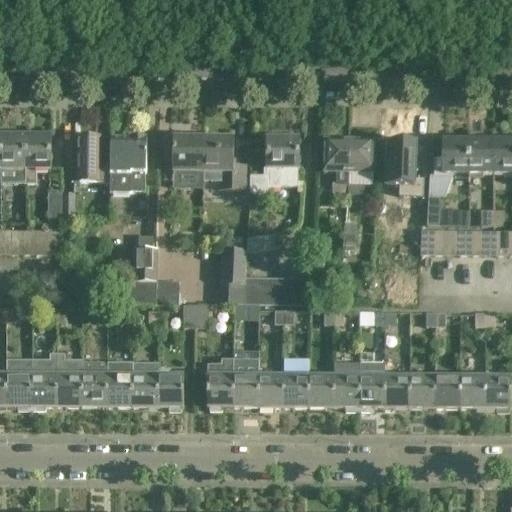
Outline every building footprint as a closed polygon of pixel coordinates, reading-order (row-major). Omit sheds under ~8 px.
[(27,185),(27,172),(28,141),(0,141),(0,142),(0,187),(27,188),(27,185)] [(51,141),(28,141),(27,172),(27,185),(36,185),(36,172),(51,172),(51,141)] [(110,182),(111,147),(100,147),(100,141),(81,141),(80,153),(73,153),(72,185),(100,185),(100,182),(110,182)] [(111,141),(111,147),(110,182),(110,196),(146,196),(147,141),(111,141)] [(203,176),(203,143),(173,142),(173,176),(203,176)] [(203,142),(203,143),(203,176),(204,176),(219,176),(219,193),(244,194),(245,169),(233,168),(234,142),(203,142)] [(251,179),(250,196),(267,197),(267,191),(297,191),(299,143),(267,142),(267,172),(264,172),(263,179),(251,179)] [(350,198),(351,144),(324,143),(323,176),(337,176),(337,188),(333,188),(333,198),(350,198)] [(374,144),(351,144),(350,198),(364,198),(364,188),(373,188),(374,144)] [(416,145),(389,144),(386,188),(399,189),(399,200),(423,201),(424,183),(414,183),(416,145)] [(454,178),(468,179),(466,144),(445,144),(445,162),(434,162),(434,179),(431,179),(430,199),(442,200),(446,200),(454,178)] [(494,178),(493,144),(466,144),(468,179),(471,179),(494,178)] [(511,178),(511,144),(493,144),(494,178),(496,178),(511,178)] [(63,197),(63,219),(75,220),(75,198),(63,197)] [(49,198),(49,231),(49,236),(61,236),(61,198),(49,198)] [(442,200),(430,199),(428,229),(441,230),(442,200)] [(482,231),(495,231),(495,215),(482,215),(482,231)] [(506,231),(506,230),(505,215),(495,215),(495,231),(506,231)] [(343,249),(355,250),(357,227),(345,226),(343,249)] [(12,235),(0,235),(0,260),(11,261),(12,235)] [(24,236),(12,235),(11,261),(24,261),(24,236)] [(420,260),(433,260),(435,235),(422,235),(422,238),(420,260)] [(447,235),(435,235),(433,260),(446,260),(447,235)] [(446,260),(459,260),(460,235),(447,235),(446,260)] [(473,235),(460,235),(459,260),(471,260),(473,235)] [(471,260),(484,260),(485,235),(473,235),(471,260)] [(498,235),(485,235),(484,260),(497,260),(498,235)] [(497,260),(509,261),(511,235),(498,235),(497,260)] [(36,236),(24,236),(24,261),(36,261),(36,236)] [(49,236),(36,236),(36,261),(49,261),(49,236)] [(61,261),(61,236),(49,236),(49,261),(61,261)] [(247,253),(247,255),(247,256),(280,252),(278,238),(247,241),(247,253)] [(135,253),(134,287),(129,287),(128,307),(156,308),(157,287),(157,254),(153,254),(154,240),(139,240),(139,253),(135,253)] [(223,241),(222,254),(247,255),(247,253),(238,253),(239,241),(223,241)] [(235,310),(245,309),(246,309),(246,282),(247,256),(247,255),(222,254),(221,280),(220,310),(235,310)] [(257,282),(246,282),(246,309),(257,309),(257,282)] [(268,282),(257,282),(257,309),(268,310),(268,282)] [(279,283),(268,282),(268,310),(279,310),(279,283)] [(290,283),(279,283),(279,310),(290,310),(290,283)] [(301,283),(290,283),(290,310),(301,310),(301,283)] [(312,284),(301,283),(301,310),(311,310),(312,284)] [(179,287),(157,287),(156,308),(179,309),(179,287)] [(245,322),(245,309),(235,310),(235,323),(245,322)] [(182,333),(194,333),(194,310),(181,310),(182,333)] [(208,310),(194,310),(194,333),(207,333),(208,310)] [(17,326),(17,313),(7,313),(7,326),(17,326)] [(47,327),(57,327),(57,314),(47,314),(47,327)] [(67,314),(58,314),(57,314),(57,327),(67,327),(67,314)] [(98,315),(97,329),(107,329),(107,315),(98,315)] [(116,315),(107,315),(107,329),(116,329),(116,315)] [(275,329),(284,329),(284,315),(275,315),(275,329)] [(294,329),(294,315),(284,315),(284,329),(294,329)] [(324,330),(334,330),(334,316),(325,316),(324,330)] [(344,330),(344,316),(334,316),(334,330),(344,330)] [(157,317),(147,317),(147,330),(157,330),(157,317)] [(376,330),(385,331),(385,317),(376,317),(376,330)] [(395,330),(395,317),(385,317),(385,331),(395,330)] [(425,331),(435,331),(435,317),(425,317),(425,331)] [(445,331),(445,317),(435,317),(435,331),(445,331)] [(476,332),(485,332),(485,318),(476,318),(476,332)] [(495,332),(495,318),(485,318),(485,332),(495,332)] [(46,412),(57,412),(57,357),(50,357),(50,363),(32,363),(32,415),(46,415),(46,412)] [(82,412),(83,367),(83,363),(65,363),(65,357),(57,357),(57,412),(82,412)] [(7,379),(6,412),(18,412),(18,415),(32,415),(32,363),(7,363),(7,379)] [(221,416),(221,413),(233,413),(233,380),(233,364),(223,364),(223,369),(207,369),(206,413),(209,413),(209,416),(221,416)] [(82,412),(83,412),(107,412),(107,367),(83,367),(82,412)] [(132,413),(132,367),(107,367),(107,412),(119,412),(132,413)] [(157,367),(132,367),(132,413),(157,413),(157,379),(157,367)] [(359,417),(359,414),(360,380),(360,367),(334,367),(334,380),(334,413),(345,414),(345,417),(359,417)] [(360,367),(360,380),(359,414),(359,417),(373,417),(373,414),(385,414),(385,380),(385,367),(360,367)] [(157,379),(157,413),(168,413),(168,416),(180,416),(180,413),(182,413),(183,379),(157,379)] [(258,380),(233,380),(233,413),(258,413),(258,380)] [(283,380),(258,380),(258,413),(284,413),(283,380)] [(309,380),(283,380),(284,413),(309,413),(309,380)] [(334,380),(309,380),(309,413),(334,413),(334,380)] [(410,380),(385,380),(385,414),(410,414),(410,380)] [(435,381),(410,380),(410,414),(435,414),(435,381)] [(459,381),(435,381),(435,414),(459,414),(459,381)] [(486,381),(459,381),(459,414),(486,414),(486,381)] [(511,381),(486,381),(486,414),(496,414),(496,417),(510,417),(510,414),(511,414),(511,381)]
